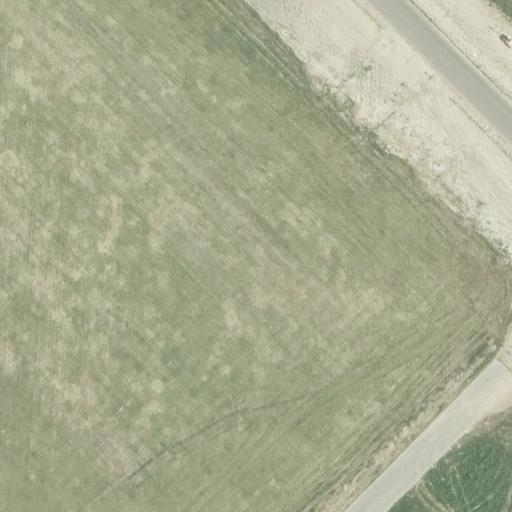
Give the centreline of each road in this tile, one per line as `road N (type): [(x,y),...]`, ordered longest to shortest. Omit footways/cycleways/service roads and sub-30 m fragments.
road 1 (unclassified): [(299,0),(511,203)]
road 2 (track): [(366,511),(511,364)]
road 3 (unclassified): [(511,121),(389,0)]
